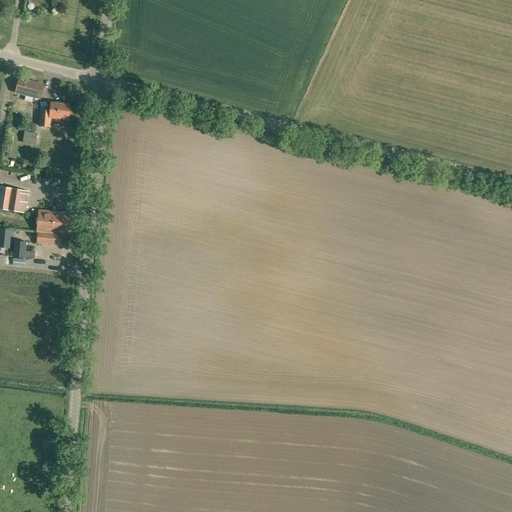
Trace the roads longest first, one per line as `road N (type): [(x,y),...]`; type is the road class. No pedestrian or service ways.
road 1 (tertiary): [(65,511),(101,80)]
road 2 (track): [(511,185),(101,80)]
